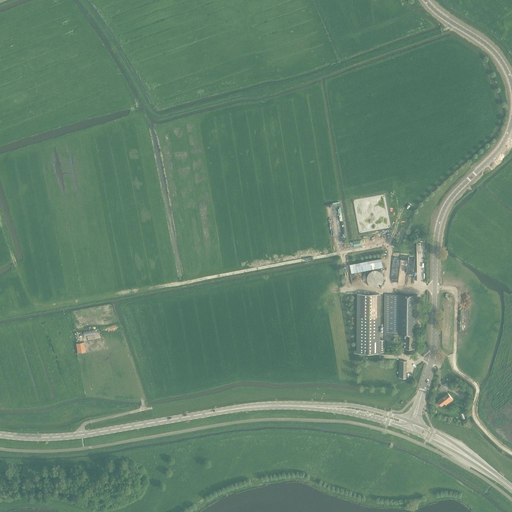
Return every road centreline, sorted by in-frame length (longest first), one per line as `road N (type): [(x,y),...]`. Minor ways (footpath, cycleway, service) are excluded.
road 1 (unclassified): [(411,421),(432,356),(440,217),(511,121)]
road 2 (secondary): [(288,405),(81,435),(0,435)]
road 3 (secondary): [(411,421),(352,405),(288,405)]
road 4 (unclassified): [(511,85),(492,49),(425,0)]
road 5 (secondary): [(288,405),(408,429)]
